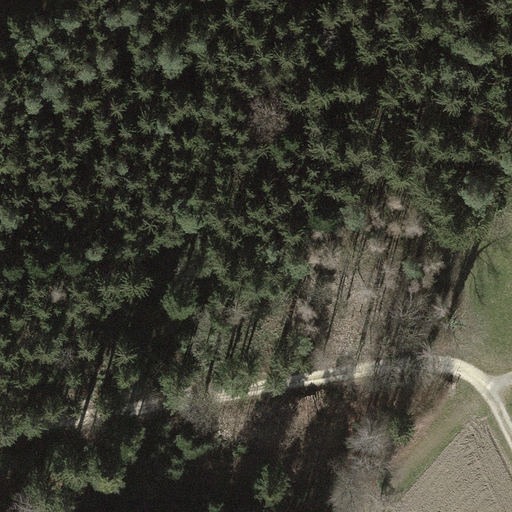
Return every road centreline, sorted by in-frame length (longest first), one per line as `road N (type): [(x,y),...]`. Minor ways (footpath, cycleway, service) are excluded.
road 1 (track): [(0,427),(299,377),(423,366),(487,389)]
road 2 (track): [(472,378),(446,322),(446,273),(511,111)]
